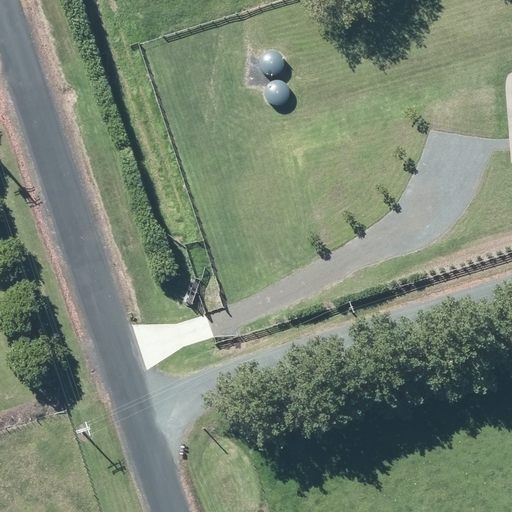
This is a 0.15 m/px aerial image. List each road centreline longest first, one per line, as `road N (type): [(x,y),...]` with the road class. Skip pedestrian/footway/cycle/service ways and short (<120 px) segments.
road 1 (unclassified): [(177,511),(10,0)]
road 2 (unknown): [(149,427),(511,314)]
